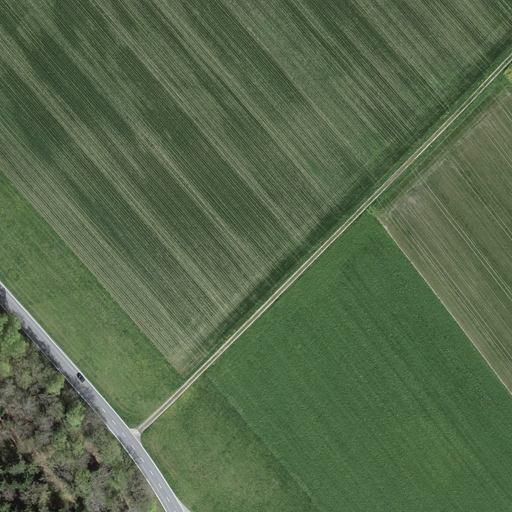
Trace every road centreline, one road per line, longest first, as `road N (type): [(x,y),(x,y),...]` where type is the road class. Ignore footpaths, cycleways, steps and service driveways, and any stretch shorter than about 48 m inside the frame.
road 1 (track): [(511,56),(129,441)]
road 2 (secondary): [(175,511),(129,441),(0,294)]
